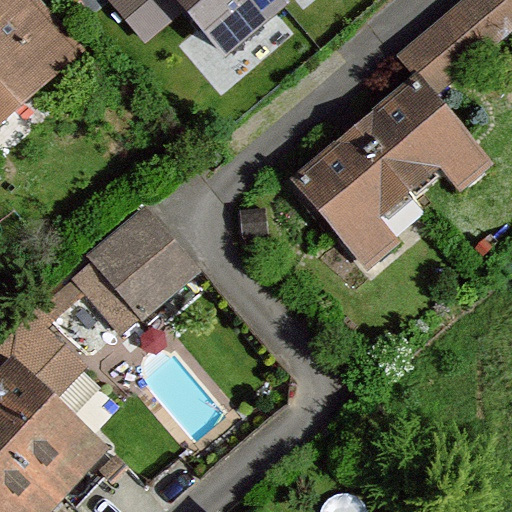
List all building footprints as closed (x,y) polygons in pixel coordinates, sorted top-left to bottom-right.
[(38,0),(0,0),(0,125),(83,50),(38,0)] [(193,0),(238,55),(304,0),(193,0)] [(511,0),(464,0),(396,57),(414,78),(430,97),(511,27),(511,0)] [(292,180),(361,263),(388,241),(370,218),(436,163),(455,184),(482,162),(430,97),(414,78),(292,180)] [(208,280),(149,211),(71,279),(130,347),(208,280)] [(0,511),(37,511),(100,447),(50,399),(80,367),(40,329),(0,371),(0,511)]
